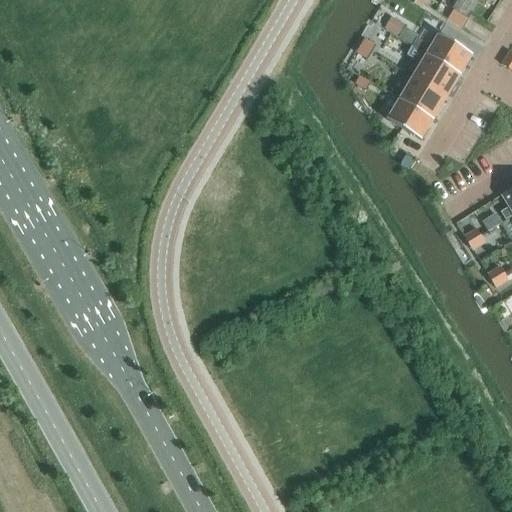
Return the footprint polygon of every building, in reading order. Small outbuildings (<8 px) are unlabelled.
[(454,11),(448,21),(454,26),(461,15),(454,11)] [(461,30),(468,19),(461,15),(454,26),(461,30)] [(391,18),(384,29),(398,38),(404,28),(405,26),(391,18)] [(422,54),(460,77),(472,56),(434,34),(427,46),(416,40),(411,48),(422,54)] [(365,40),(361,47),(371,54),(375,47),(365,40)] [(367,61),(371,54),(361,47),(356,55),(367,61)] [(460,77),(422,54),(410,75),(414,77),(413,79),(446,99),(447,97),(460,77)] [(508,70),(511,63),(511,55),(509,54),(501,66),(508,70)] [(360,78),(355,86),(366,92),(370,84),(360,78)] [(399,102),(399,101),(433,121),(446,99),(413,79),(411,81),(407,78),(395,99),(399,102)] [(421,142),(433,121),(399,101),(399,102),(387,122),(421,142)] [(406,156),(402,163),(411,167),(414,161),(406,156)] [(511,189),(501,197),(511,214),(511,189)] [(500,215),(485,226),(493,237),(508,227),(500,215)] [(464,238),(468,245),(480,238),(476,231),(464,238)] [(468,245),(472,252),(485,244),(480,238),(468,245)] [(487,276),(491,283),(504,275),(499,268),(487,276)] [(491,283),(495,290),(508,282),(504,275),(491,283)]
